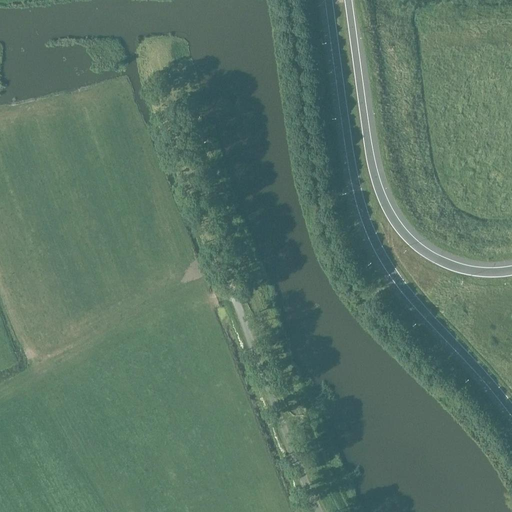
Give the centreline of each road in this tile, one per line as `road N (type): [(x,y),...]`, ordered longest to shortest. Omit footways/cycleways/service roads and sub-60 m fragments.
road 1 (motorway): [(327,0),(368,231),(394,276),(511,411)]
road 2 (motorway): [(511,270),(474,271),(438,260),(391,216),(371,164),(348,0)]
road 3 (unclassified): [(320,511),(235,307)]
